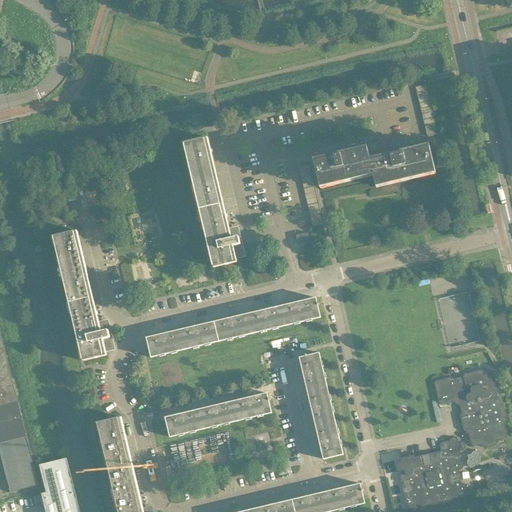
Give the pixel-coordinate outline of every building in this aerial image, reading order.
[(416,93),(427,90),(426,85),(415,87),(416,93)] [(419,104),(430,101),(428,96),(418,98),(419,104)] [(420,109),(431,107),(430,101),(419,104),(420,109)] [(421,115),(432,112),(431,107),(420,109),(421,115)] [(425,131),(436,128),(435,123),(424,126),(425,131)] [(436,128),(425,131),(427,137),(436,134),(437,134),(436,128)] [(234,262),(233,257),(242,255),(240,245),(238,237),(236,229),(227,231),(205,139),(208,139),(207,138),(184,143),(184,144),(185,144),(188,160),(213,267),(213,268),(237,262),(237,261),(234,262)] [(370,161),(373,174),(376,186),(435,172),(429,147),(397,155),(396,152),(396,151),(395,151),(392,150),(390,150),(388,151),(389,151),(389,152),(384,153),(385,158),(370,161)] [(320,187),(373,174),(370,161),(367,149),(341,156),(340,152),(338,151),(336,151),(334,151),(332,151),(332,152),(333,152),(333,153),(328,154),(329,159),(314,162),(320,187)] [(298,167),(300,173),(310,171),(309,165),(298,167)] [(321,219),(311,221),(312,227),(323,225),(321,219)] [(104,355),(103,351),(112,348),(110,338),(108,330),(108,331),(106,322),(96,325),(75,233),(77,232),(77,231),(54,237),(54,238),(78,338),(80,345),(83,360),(83,361),(106,356),(106,355),(104,355)] [(298,245),(310,242),(308,233),(296,236),(298,245)] [(315,298),(282,306),(286,326),(320,318),(318,307),(317,306),(319,305),(318,303),(317,304),(315,298)] [(253,334),(286,326),(282,306),(248,314),(253,334)] [(219,342),(253,334),(248,314),(214,322),(219,342)] [(186,350),(219,342),(214,322),(181,330),(186,350)] [(151,358),(186,350),(181,330),(146,338),(151,358)] [(0,457),(9,493),(37,486),(26,441),(0,337),(0,457)] [(307,392),(327,387),(319,353),(307,356),(306,355),(304,355),(305,357),(299,358),(307,392)] [(461,404),(460,406),(461,412),(460,415),(463,431),(466,432),(466,434),(468,434),(471,445),(474,447),(481,445),(482,447),(484,447),(486,448),(494,447),(496,444),(498,444),(497,441),(505,439),(507,437),(504,425),(506,425),(505,423),(507,420),(503,404),(501,405),(499,397),(497,396),(498,393),(498,390),(499,387),(498,383),(496,381),(493,372),(491,370),(485,372),(484,373),(480,370),(465,374),(462,378),(461,377),(455,378),(455,380),(451,377),(436,381),(434,384),(439,403),(442,405),(451,403),(453,399),(461,404)] [(307,392),(315,426),(335,421),(327,387),(307,392)] [(233,401),(238,421),(271,413),(268,401),(270,401),(269,399),(268,399),(267,393),(233,401)] [(199,409),(204,429),(238,421),(233,401),(199,409)] [(204,429),(199,409),(165,418),(170,437),(204,429)] [(150,511),(150,509),(141,511),(119,419),(121,418),(121,417),(98,423),(98,424),(119,511),(150,511)] [(335,421),(315,426),(323,460),(343,455),(335,421)] [(459,501),(463,500),(465,498),(469,497),(468,492),(469,490),(468,486),(466,484),(462,485),(461,481),(463,479),(462,476),(459,474),(458,470),(462,469),(464,467),(463,463),(460,461),(459,458),(461,455),(460,451),(464,451),(465,448),(464,444),(462,442),(458,443),(457,439),(455,438),(450,439),(449,441),(441,443),(439,445),(441,451),(414,457),(414,455),(401,458),(397,459),(398,463),(397,466),(398,470),(400,472),(401,475),(400,478),(401,482),(403,483),(402,486),(404,497),(407,498),(405,501),(406,505),(409,506),(410,511),(414,510),(416,511),(420,510),(422,508),(457,500),(459,501)] [(471,454),(467,455),(468,459),(467,462),(468,466),(470,467),(474,466),(476,464),(480,463),(479,459),(480,457),(479,452),(477,451),(473,452),(471,454)] [(44,493),(39,494),(43,511),(78,511),(65,458),(37,465),(44,493)] [(326,492),(331,511),(365,504),(362,491),(363,491),(363,489),(361,489),(360,484),(326,492)] [(329,511),(331,511),(326,492),(292,500),(295,511),(329,511)] [(295,511),(292,500),(259,508),(259,511),(295,511)]
